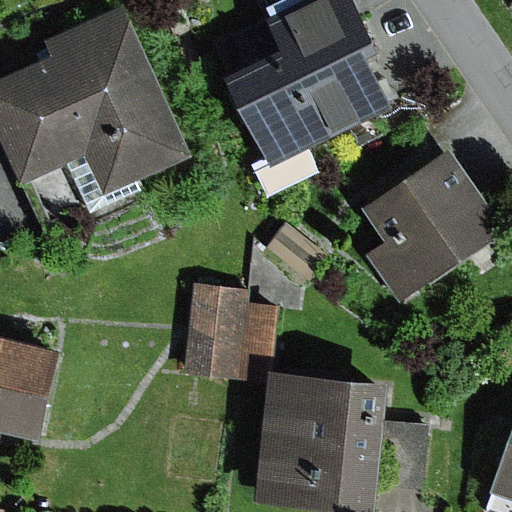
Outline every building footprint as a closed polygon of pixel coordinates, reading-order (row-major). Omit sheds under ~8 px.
[(302,0),(278,12),(222,40),(282,158),(399,100),(373,48),(387,41),(366,0),(302,0)] [(272,0),(278,12),(302,0),(272,0)] [(56,51),(0,76),(0,117),(27,177),(90,149),(108,187),(195,148),(129,1),(49,36),(56,51)] [(391,236),(372,249),(407,301),(511,229),(511,220),(456,139),(366,200),(391,236)] [(289,221),(269,244),(309,277),(329,254),(289,221)] [(247,286),(197,280),(186,369),(237,375),(246,298),(247,286)] [(276,302),(246,298),(237,375),(267,379),(276,302)] [(64,345),(0,330),(0,426),(43,436),(64,345)] [(391,378),(274,368),(262,498),(379,508),(382,481),(387,418),(391,378)] [(432,422),(387,418),(382,481),(427,484),(432,422)] [(511,495),(511,439),(494,488),(511,495)]
